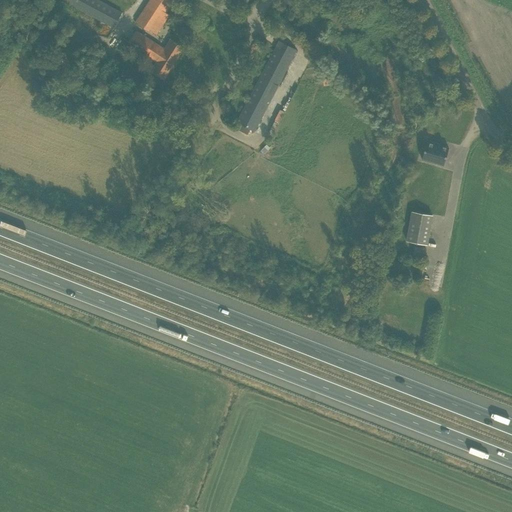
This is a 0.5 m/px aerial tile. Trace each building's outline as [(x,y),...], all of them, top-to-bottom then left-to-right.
[(60,0),(113,28),(122,12),(98,0),(60,0)] [(149,0),(135,22),(152,33),(174,0),(149,0)] [(150,71),(164,80),(184,48),(170,39),(164,49),(133,29),(125,42),(156,61),(150,71)] [(237,122),(254,131),(292,60),(296,51),(279,41),(274,50),(237,122)] [(331,73),(322,74),(323,86),(332,85),(331,73)] [(427,140),(422,159),(444,165),(448,148),(436,144),(436,143),(427,140)] [(406,241),(427,245),(433,215),(411,211),(406,241)] [(412,257),(425,259),(426,248),(414,246),(412,257)]
